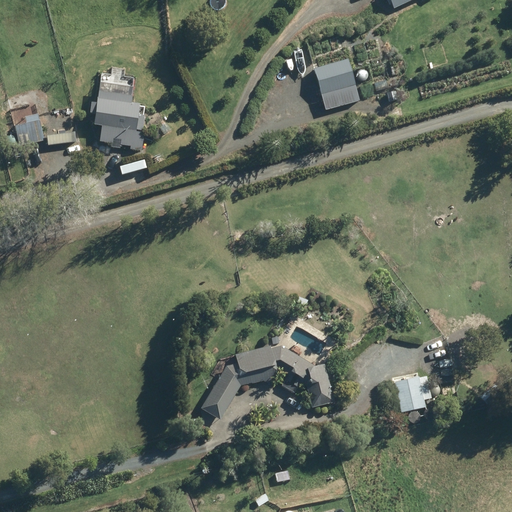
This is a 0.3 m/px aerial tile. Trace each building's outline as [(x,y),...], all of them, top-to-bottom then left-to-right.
[(386,0),(391,10),(411,0),(386,0)] [(348,59),(313,69),(324,111),(359,101),(348,59)] [(219,101),(243,124),(269,97),(238,67),(223,83),(230,90),(219,101)] [(392,78),(372,84),(374,94),(395,88),(392,78)] [(132,88),(93,86),(92,102),(87,102),(86,112),(91,113),(90,126),(98,126),(97,142),(111,143),(112,132),(119,133),(118,144),(128,145),(127,149),(144,150),(147,104),(131,103),(132,88)] [(14,126),(18,146),(44,141),(39,115),(23,118),(24,124),(14,126)] [(70,121),(60,121),(62,148),(71,148),(70,121)] [(301,380),(303,376),(311,408),(334,403),(324,365),(315,367),(281,347),(270,349),(270,347),(234,355),(236,364),(225,367),(200,409),(219,421),(240,386),(262,381),(269,385),(276,372),(273,362),(278,361),(291,369),(289,373),(301,380)] [(426,376),(393,383),(399,414),(425,408),(423,400),(430,399),(426,376)]
